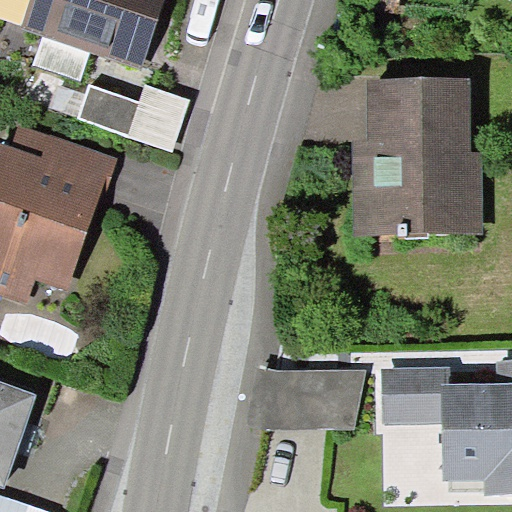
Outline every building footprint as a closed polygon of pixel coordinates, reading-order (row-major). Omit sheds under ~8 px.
[(30,0),(21,27),(44,35),(90,51),(141,69),(165,0),(30,0)] [(81,79),(90,51),(44,35),(34,63),(81,79)] [(352,139),(354,235),(484,233),(482,150),(472,150),(471,76),(367,78),(368,139),(352,139)] [(140,100),(90,84),(78,118),(174,151),(192,99),(146,83),(140,100)] [(118,158),(20,125),(12,148),(0,143),(0,290),(26,300),(35,276),(67,287),(98,195),(105,197),(118,158)] [(451,382),(442,383),(442,424),(443,479),(485,479),(485,493),(511,493),(511,360),(497,361),(497,382),(451,382)] [(281,370),(260,366),(250,421),(256,426),(277,431),(322,429),(356,429),(366,371),(344,370),(281,370)] [(451,382),(451,367),(382,368),(383,425),(442,424),(442,383),(451,382)] [(36,394),(0,381),(0,487),(3,488),(36,394)] [(49,511),(0,495),(0,511),(49,511)]
